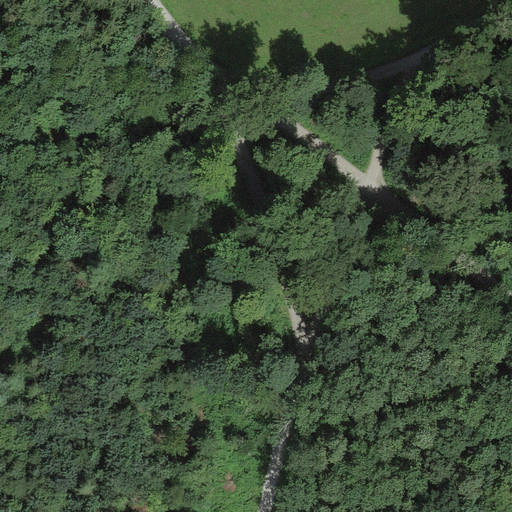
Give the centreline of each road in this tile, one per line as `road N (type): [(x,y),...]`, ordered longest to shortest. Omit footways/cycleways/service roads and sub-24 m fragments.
road 1 (track): [(371,178),(222,77),(361,76),(511,4)]
road 2 (track): [(168,0),(222,77),(307,348)]
road 3 (track): [(511,300),(371,178)]
road 4 (track): [(371,178),(307,348)]
road 5 (track): [(307,348),(266,511)]
road 6 (track): [(417,55),(371,178)]
